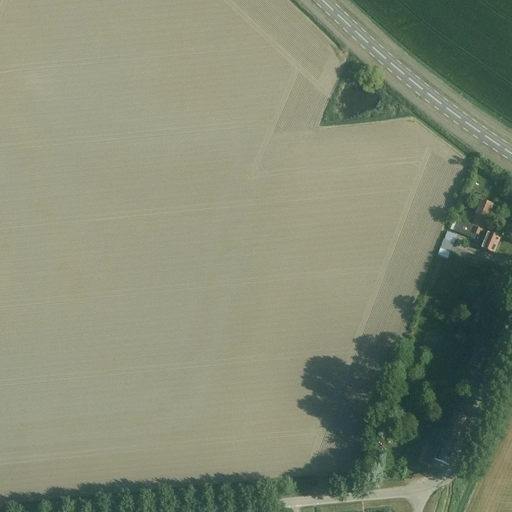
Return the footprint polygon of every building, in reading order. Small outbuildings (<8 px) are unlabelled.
[(474,214),(469,225),(483,231),(487,220),(493,206),(482,201),(478,199),(475,207),(479,209),(476,215),(474,214)] [(501,238),(483,231),(469,225),(459,221),(455,230),(484,243),(481,249),(494,254),(501,238)] [(456,236),(449,233),(446,242),(443,250),(441,253),(449,256),(456,236)] [(474,289),(470,296),(475,299),(479,292),(474,289)] [(478,296),(472,307),(477,310),(483,299),(478,296)] [(475,348),(468,366),(480,370),(487,352),(475,348)] [(426,445),(418,462),(429,467),(432,459),(435,460),(445,465),(448,466),(460,437),(459,437),(466,419),(464,418),(455,415),(448,432),(442,429),(436,443),(441,446),(439,450),(426,445)]
